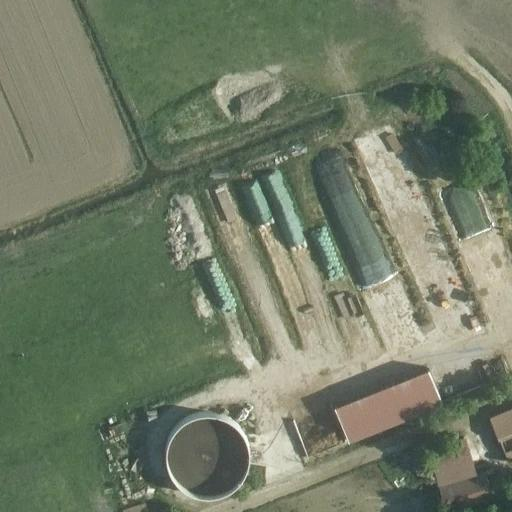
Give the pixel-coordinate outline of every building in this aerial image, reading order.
[(286,174),(256,182),(301,353),(336,344),(337,351),(372,342),(358,289),(369,286),(352,223),(329,229),(312,163),(292,168),(306,220),(299,222),(286,174)] [(449,307),(447,304),(466,295),(458,280),(449,284),(445,275),(425,284),(438,312),(449,307)] [(342,400),(355,437),(452,404),(439,366),(342,400)] [(311,392),(290,395),(292,406),(305,403),(307,412),(315,411),(311,392)] [(452,504),(491,493),(475,438),(436,449),(452,504)]
